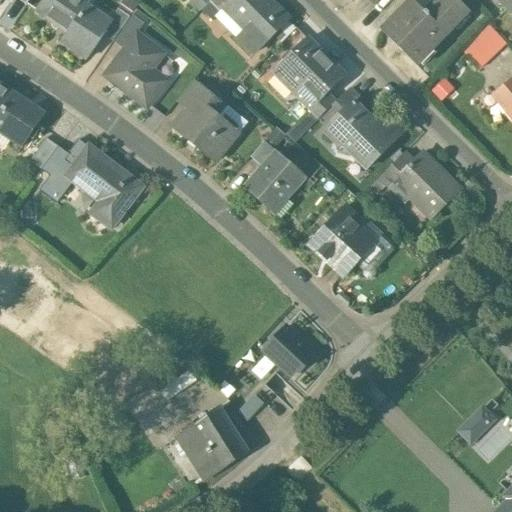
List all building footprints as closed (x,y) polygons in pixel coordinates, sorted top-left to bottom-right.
[(90,4),(84,0),(45,0),(37,11),(69,34),(64,42),(87,59),(103,36),(104,34),(103,34),(83,20),(85,17),(83,16),(85,13),(84,13),(90,4)] [(213,0),(207,6),(202,11),(213,22),(226,9),(225,8),(232,0),(213,0)] [(270,4),(265,0),(232,0),(225,8),(226,9),(247,30),(238,38),(254,54),(263,46),(289,21),(271,3),(270,4)] [(427,13),(414,0),(383,32),(416,65),(470,10),(459,0),(442,0),(430,13),(428,12),(427,13)] [(511,0),(498,0),(509,10),(511,13),(511,0)] [(119,10),(103,34),(104,34),(103,36),(114,43),(130,18),(119,10)] [(488,24),(463,52),(482,69),(507,41),(488,24)] [(164,55),(137,35),(105,77),(147,110),(164,88),(148,76),(164,55)] [(345,77),(308,40),(274,74),(295,94),(301,88),(317,104),(309,111),(310,112),(327,95),(345,77)] [(194,81),(177,103),(187,111),(204,90),(194,81)] [(0,113),(13,94),(0,84),(0,113)] [(496,97),(508,112),(511,109),(511,95),(506,88),(496,97)] [(187,111),(173,128),(216,163),(240,134),(218,116),(225,107),(204,90),(187,111)] [(336,103),(323,116),(332,124),(352,104),(353,105),(354,104),(358,100),(349,91),(336,103)] [(13,94),(0,113),(0,138),(18,151),(43,114),(13,94)] [(327,95),(310,112),(319,121),(323,116),(336,103),(327,95)] [(376,128),(355,107),(357,106),(354,104),(353,105),(352,104),(332,124),(325,131),(335,141),(339,137),(345,143),(342,147),(343,148),(345,146),(368,169),(403,134),(386,117),(376,127),(377,127),(376,128)] [(46,140),(29,163),(40,172),(42,169),(57,149),(46,140)] [(68,154),(63,161),(75,169),(90,149),(79,140),(68,154)] [(264,143),(251,158),(263,169),(277,154),(264,143)] [(57,149),(42,169),(52,176),(63,161),(68,154),(59,147),(57,149)] [(142,189),(90,149),(75,169),(69,177),(74,182),(101,202),(92,214),(111,229),(142,189)] [(306,179),(277,154),(263,169),(245,189),(274,215),(287,200),(306,179)] [(405,154),(380,179),(387,186),(389,189),(397,181),(396,181),(414,163),(405,154)] [(460,191),(423,154),(414,163),(396,181),(397,181),(413,198),(433,218),(460,191)] [(52,176),(40,190),(58,203),(74,182),(69,177),(75,169),(63,161),(52,176)] [(380,179),(370,189),(377,196),(387,186),(380,179)] [(413,198),(397,181),(389,189),(405,206),(413,198)] [(274,215),(273,216),(280,222),(294,206),(287,200),(274,215)] [(346,208),(310,247),(344,278),(356,265),(377,243),(356,224),(359,220),(346,208)] [(356,224),(377,243),(356,265),(364,272),(364,276),(367,280),(372,280),(376,275),(376,271),(394,251),(394,245),(364,217),(360,221),(359,220),(356,224)] [(304,345),(286,328),(264,353),(281,368),(290,377),(305,362),(308,365),(319,353),(307,342),(304,345)] [(281,368),(264,353),(247,370),(264,386),(276,374),(279,376),(279,371),(281,368)] [(190,372),(157,395),(164,405),(197,382),(190,372)] [(249,417),(264,405),(255,394),(240,406),(249,417)] [(220,409),(195,426),(196,427),(178,438),(179,439),(181,438),(207,480),(205,481),(206,482),(223,471),(224,471),(249,454),(247,452),(247,453),(221,411),(220,409)] [(483,409),(460,432),(471,444),(494,421),(483,409)] [(511,511),(511,492),(508,497),(511,500),(500,511),(511,511)]
